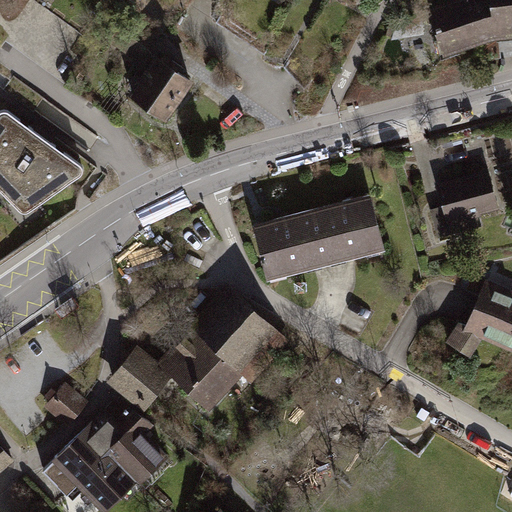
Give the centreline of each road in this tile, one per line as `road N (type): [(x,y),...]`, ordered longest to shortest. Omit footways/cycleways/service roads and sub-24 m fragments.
road 1 (residential): [(511,439),(251,285),(211,175)]
road 2 (tertiary): [(211,175),(511,94)]
road 3 (tertiary): [(0,307),(100,232),(211,175)]
